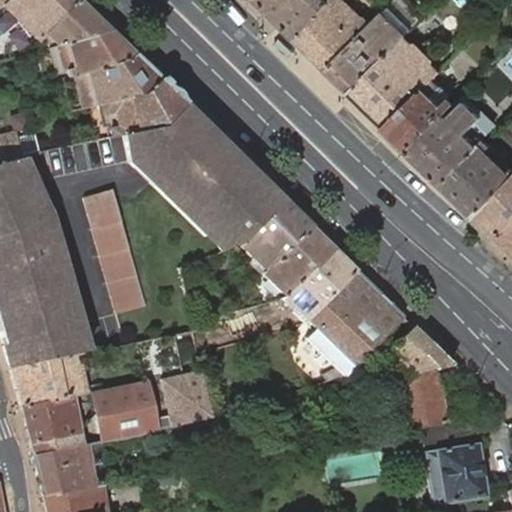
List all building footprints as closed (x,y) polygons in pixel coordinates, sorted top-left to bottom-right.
[(78,1),(77,0),(7,0),(2,6),(39,42),(46,34),(78,1)] [(255,0),(294,38),(330,1),(331,0),(255,0)] [(365,29),(371,24),(363,16),(362,17),(357,21),(341,5),(346,1),(344,0),(331,0),(330,1),(294,38),(326,69),(365,29)] [(109,31),(78,1),(46,34),(57,46),(109,31)] [(412,28),(389,5),(382,13),(371,24),(365,29),(326,69),(349,92),(404,36),(405,35),(412,28)] [(134,55),(109,31),(57,46),(55,46),(61,72),(65,71),(66,77),(74,75),(127,62),(134,55)] [(404,36),(349,92),(385,127),(432,79),(440,71),(432,63),(432,60),(428,56),(420,48),(416,44),(412,44),(404,36)] [(47,49),(55,80),(66,77),(65,71),(61,72),(55,46),(47,49)] [(160,82),(134,55),(127,62),(74,75),(78,95),(83,94),(87,108),(99,106),(145,96),(160,82)] [(447,110),(455,102),(449,97),(449,95),(449,93),(443,87),(441,87),(439,87),(432,79),(385,127),(408,150),(446,111),(447,110)] [(184,105),(160,82),(145,96),(99,106),(104,126),(109,125),(110,131),(111,138),(119,136),(162,127),(184,105)] [(83,94),(78,95),(82,109),(87,108),(83,94)] [(408,150),(442,183),(480,144),(484,139),(480,135),(475,140),(467,132),(483,116),(467,99),(451,115),(446,111),(408,150)] [(208,128),(184,105),(162,127),(119,136),(123,163),(135,175),(146,186),(215,254),(216,254),(239,245),(282,201),(208,128)] [(0,162),(21,157),(14,132),(0,135),(0,162)] [(442,183),(475,216),(511,178),(511,167),(508,172),(486,150),(492,145),(485,138),(484,139),(480,144),(442,183)] [(508,172),(511,167),(511,165),(505,158),(500,153),(492,145),(486,150),(508,172)] [(78,354),(87,352),(78,318),(50,221),(38,194),(21,157),(0,162),(0,340),(8,368),(61,358),(78,354)] [(511,178),(475,216),(497,237),(511,221),(511,178)] [(142,305),(109,190),(81,197),(114,313),(142,305)] [(309,227),(282,201),(239,245),(266,271),(309,227)] [(511,221),(497,237),(511,251),(511,221)] [(331,249),(309,227),(266,271),(263,273),(262,273),(262,274),(268,281),(261,288),(274,301),(283,299),(285,297),(331,249)] [(283,299),(274,301),(283,310),(286,306),(291,301),(297,307),(292,312),(302,322),(306,319),(354,271),(331,249),(285,297),(283,299)] [(401,317),(354,271),(306,319),(315,328),(305,337),(313,346),(323,336),(345,358),(335,367),(323,374),(325,381),(343,375),(352,366),(401,317)] [(450,365),(411,328),(391,347),(402,358),(396,364),(397,366),(401,371),(404,371),(409,365),(417,372),(384,378),(394,432),(419,428),(444,423),(434,369),(450,365)] [(323,336),(313,346),(321,354),(327,359),(335,367),(345,358),(323,336)] [(61,358),(8,368),(20,407),(70,397),(86,394),(83,381),(80,367),(78,354),(61,358)] [(181,376),(181,375),(159,379),(160,385),(166,415),(152,417),(155,431),(180,426),(181,426),(208,420),(199,372),(181,376)] [(145,388),(143,382),(90,393),(94,413),(100,442),(155,431),(152,417),(166,415),(160,385),(145,388)] [(70,397),(20,407),(29,445),(78,434),(78,433),(70,397)] [(224,454),(216,417),(208,420),(181,426),(180,426),(189,462),(224,454)] [(419,428),(430,506),(485,497),(472,418),(444,423),(419,428)] [(78,434),(29,445),(32,456),(80,446),(78,434)] [(282,453),(293,451),(291,441),(280,443),(282,453)] [(32,456),(42,496),(95,487),(99,486),(103,485),(101,477),(93,479),(92,468),(100,467),(97,456),(89,457),(87,444),(80,446),(32,456)] [(320,446),(307,449),(309,457),(322,455),(320,446)] [(95,487),(42,496),(44,511),(103,511),(99,486),(95,487)]
